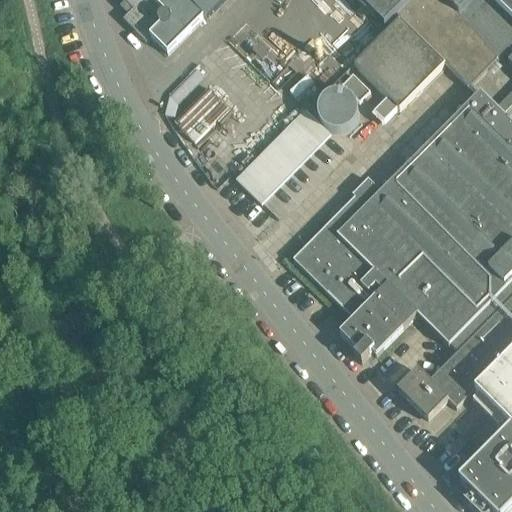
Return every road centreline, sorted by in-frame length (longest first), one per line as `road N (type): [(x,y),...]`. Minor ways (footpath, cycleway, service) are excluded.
road 1 (unclassified): [(418,511),(130,111),(87,0)]
road 2 (track): [(148,511),(112,397),(64,322)]
